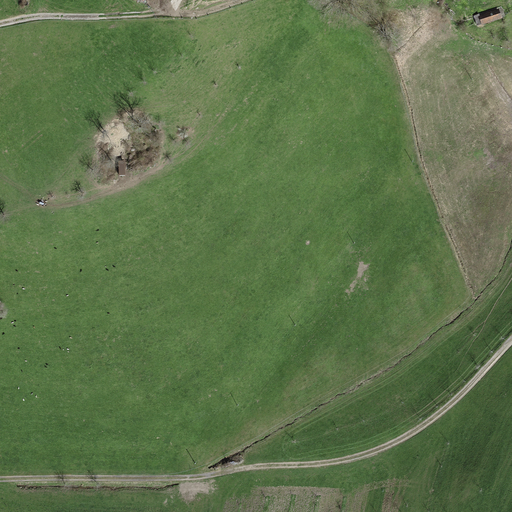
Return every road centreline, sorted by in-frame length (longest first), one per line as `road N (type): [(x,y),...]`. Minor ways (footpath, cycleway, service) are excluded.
road 1 (track): [(0,480),(198,480),(372,455),(450,409),(511,344)]
road 2 (track): [(175,0),(167,11),(0,23)]
